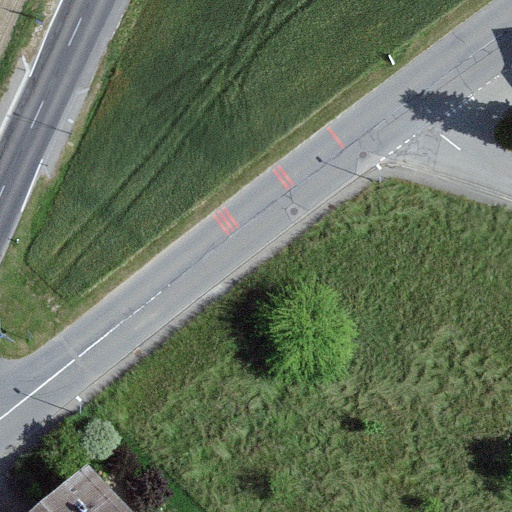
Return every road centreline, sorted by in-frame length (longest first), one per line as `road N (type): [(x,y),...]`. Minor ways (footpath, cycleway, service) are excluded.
road 1 (tertiary): [(408,109),(0,420)]
road 2 (secondary): [(0,193),(89,0)]
road 3 (tertiary): [(511,30),(408,109)]
road 4 (residential): [(511,181),(481,169),(408,109)]
